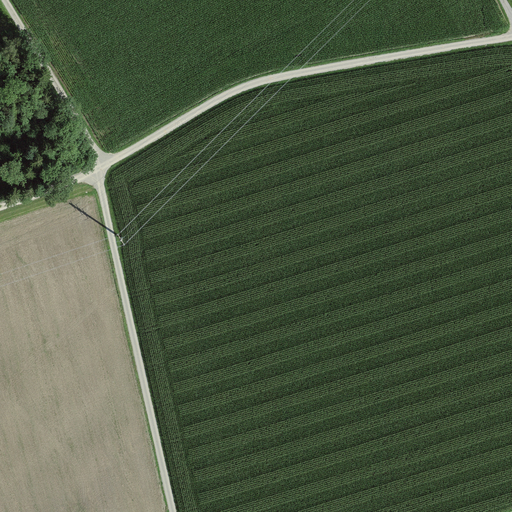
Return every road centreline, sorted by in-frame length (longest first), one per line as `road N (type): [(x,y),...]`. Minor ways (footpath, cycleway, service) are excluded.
road 1 (track): [(511,37),(243,90),(99,170),(0,211)]
road 2 (track): [(174,511),(99,170),(77,110),(15,0)]
road 3 (track): [(508,0),(511,507),(498,511)]
